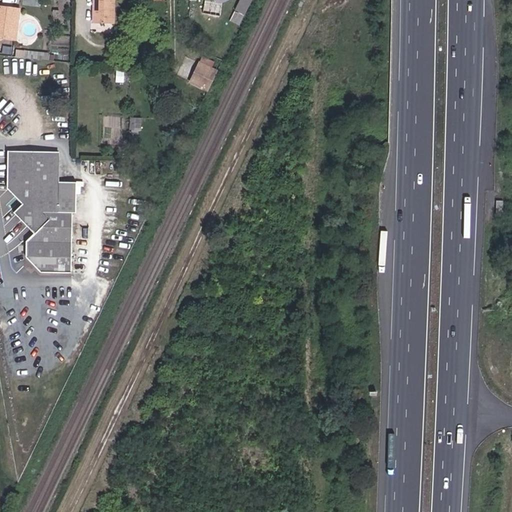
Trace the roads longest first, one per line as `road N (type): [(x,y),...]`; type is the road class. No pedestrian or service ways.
road 1 (track): [(304,0),(69,511)]
road 2 (motorway): [(449,511),(466,0)]
road 3 (motorway): [(415,0),(398,511)]
